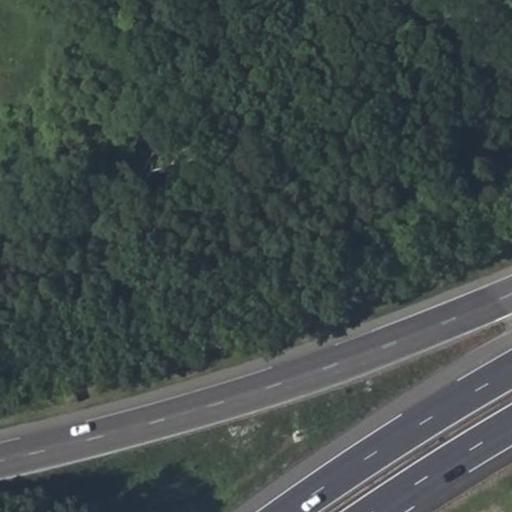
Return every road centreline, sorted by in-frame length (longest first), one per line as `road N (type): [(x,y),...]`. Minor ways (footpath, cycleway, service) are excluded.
road 1 (motorway): [(511,294),(327,368),(0,461)]
road 2 (track): [(511,145),(0,241)]
road 3 (motorway): [(511,369),(288,511)]
road 4 (motorway): [(371,511),(511,424)]
